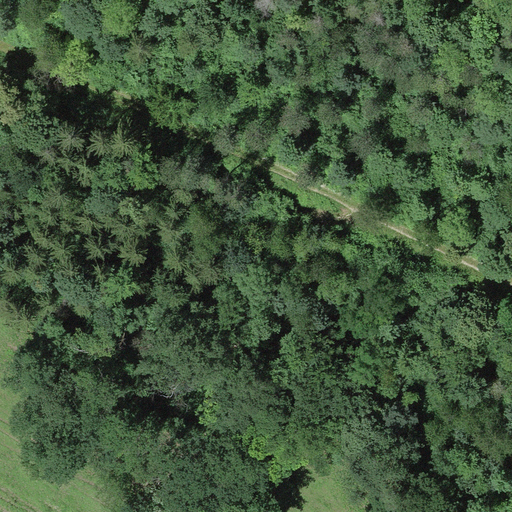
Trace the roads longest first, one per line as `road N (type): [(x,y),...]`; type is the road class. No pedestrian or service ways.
road 1 (track): [(0,53),(367,213)]
road 2 (track): [(367,213),(511,280)]
